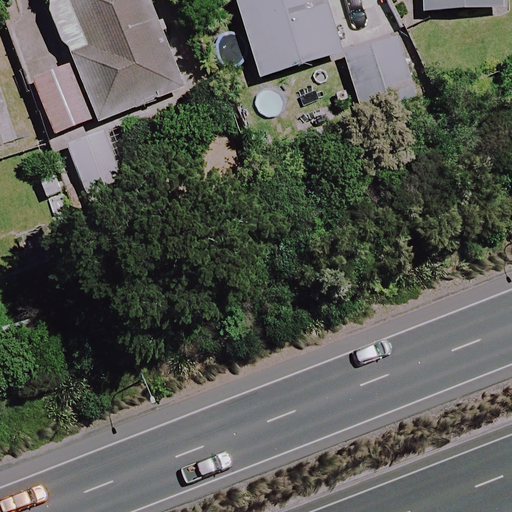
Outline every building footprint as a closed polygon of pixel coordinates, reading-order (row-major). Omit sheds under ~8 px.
[(182,94),(144,0),(65,0),(49,7),(97,128),(182,94)] [(339,51),(325,0),(233,0),(262,84),(341,57),(339,51)] [(420,0),(421,17),(498,12),(498,0),(420,0)] [(65,64),(30,78),(54,137),(89,123),(65,64)] [(119,131),(65,148),(87,222),(141,206),(119,131)]
